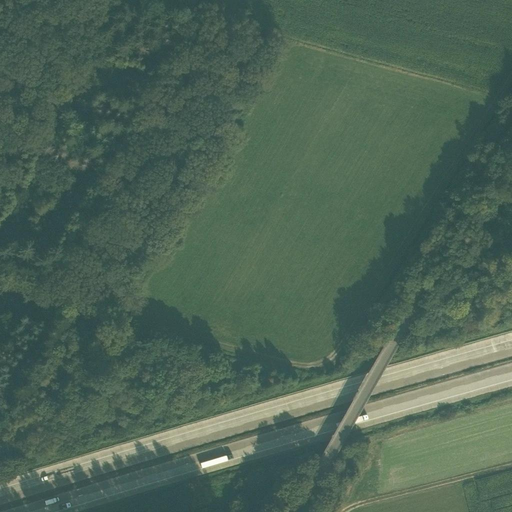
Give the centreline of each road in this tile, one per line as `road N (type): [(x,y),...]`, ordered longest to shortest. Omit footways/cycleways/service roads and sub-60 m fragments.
road 1 (track): [(511,72),(322,372),(0,287)]
road 2 (motorway): [(511,349),(0,496)]
road 3 (motorway): [(29,511),(511,371)]
road 4 (unclassified): [(296,511),(511,136)]
road 5 (track): [(342,511),(511,464)]
